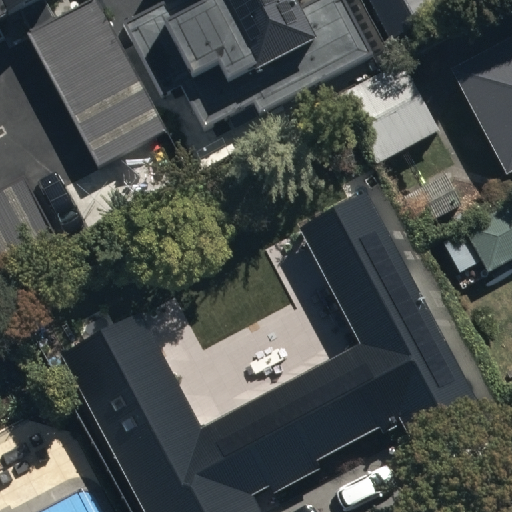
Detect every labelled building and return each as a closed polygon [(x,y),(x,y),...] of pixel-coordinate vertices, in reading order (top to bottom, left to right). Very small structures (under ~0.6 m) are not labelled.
[(0,0),(0,23),(44,0),(0,0)] [(80,0),(27,28),(96,161),(163,126),(97,0),(80,0)] [(104,0),(115,17),(143,0),(104,0)] [(163,0),(121,22),(157,92),(173,84),(195,126),(242,103),(249,118),(368,58),(338,0),(318,0),(300,9),(295,0),(163,0)] [(511,28),(448,62),(503,166),(511,161),(511,28)] [(339,90),(376,157),(436,125),(399,57),(339,90)] [(22,170),(0,181),(0,269),(58,239),(22,170)] [(141,311),(59,356),(144,511),(258,511),(249,495),(399,415),(410,436),(479,398),(367,192),(300,228),(361,341),(203,427),(141,311)] [(511,207),(463,232),(486,278),(511,265),(511,207)]
